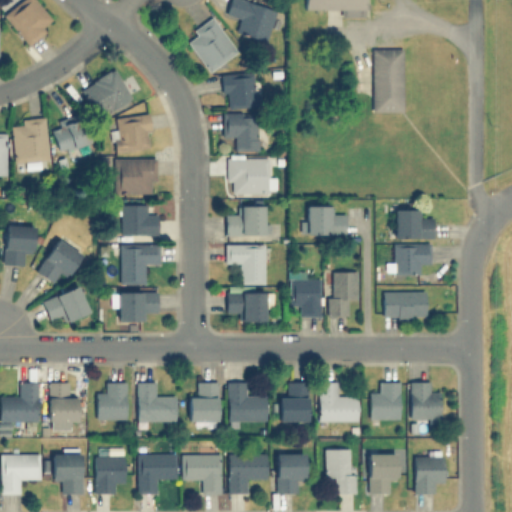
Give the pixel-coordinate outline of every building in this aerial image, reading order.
[(17,0),(0,14),(26,44),(52,22),(33,0),(17,0)] [(227,0),(224,13),(236,17),(232,31),(264,40),(273,8),(245,0),(227,0)] [(362,0),(302,0),(302,8),(338,8),(338,15),(362,15),(362,0)] [(182,36),(206,71),(235,51),(211,16),(182,36)] [(369,111),(400,111),(400,47),(369,47),(369,111)] [(79,84),(93,115),(128,98),(114,68),(79,84)] [(253,105),(251,72),(220,73),(221,106),(253,105)] [(112,150),(148,146),(145,112),(113,116),(114,126),(109,127),(112,150)] [(220,112),(220,136),(233,136),(233,149),(255,149),(255,112),(220,112)] [(78,113),(48,123),(57,151),(67,148),(70,155),(90,149),(78,113)] [(43,116),(9,118),(12,160),(45,158),(43,116)] [(266,175),(266,154),(224,155),(225,192),(274,191),(274,175),(266,175)] [(153,157),(111,157),(111,193),(153,193),(153,157)] [(154,233),(154,212),(145,212),(145,204),(118,204),(118,233),(154,233)] [(223,233),(264,233),(264,204),(235,204),(235,213),(223,213),(223,233)] [(342,213),(331,213),(331,204),(299,204),(299,233),(342,233),(342,213)] [(429,236),(429,216),(419,216),(419,208),(391,208),(391,236),(429,236)] [(21,252),(29,252),(31,224),(3,223),(1,263),(20,264),(21,252)] [(79,252),(54,237),(33,270),(50,281),(57,270),(65,275),(79,252)] [(389,241),(389,273),(416,273),(416,262),(427,262),(427,241),(389,241)] [(116,282),(142,282),(142,262),(155,262),(155,242),(116,242),(116,282)] [(262,242),(222,242),(222,262),(236,262),(236,282),(262,282),(262,242)] [(326,270),(326,314),(344,314),(344,299),(353,299),(353,270),(326,270)] [(317,314),(317,277),(287,277),(287,303),(296,303),(296,314),(317,314)] [(60,320),(85,312),(77,285),(39,297),(46,317),(58,313),(60,320)] [(263,298),(269,298),(269,290),(224,289),(223,311),(237,311),(237,318),(263,319),(263,298)] [(422,316),(422,289),(380,289),(380,316),(422,316)] [(141,310),(153,310),(153,290),(111,290),(111,319),(141,318),(141,310)] [(427,380),(407,380),(407,418),(436,418),(436,390),(427,390),(427,380)] [(34,381),(15,381),(15,394),(0,394),(0,419),(34,419),(34,381)] [(46,427),(73,427),(73,392),(66,392),(66,381),(46,381),(46,427)] [(123,381),(104,381),(104,391),(93,391),(93,418),(123,418),(123,381)] [(173,419),(173,394),(153,394),(153,381),(134,381),(134,419),(173,419)] [(214,418),(214,381),(196,381),(196,393),(186,393),(186,418),(214,418)] [(264,420),(264,393),(244,393),(244,381),(225,381),(225,420),(264,420)] [(305,419),(305,381),(286,381),(286,393),(277,393),(277,419),(305,419)] [(354,419),(354,394),(335,394),(335,381),(316,381),(316,419),(354,419)] [(396,417),(396,381),(377,381),(377,391),(367,391),(367,417),(396,417)] [(78,447),(50,447),(50,479),(58,479),(58,491),(78,491),(78,447)] [(321,447),(321,478),(332,478),(332,491),(351,491),(351,447),(321,447)] [(274,451),(274,491),(293,491),(293,479),(302,479),(302,451),(274,451)] [(37,452),(0,452),(0,490),(18,490),(18,478),(37,478),(37,452)] [(172,452),(134,452),(134,490),(155,490),(155,478),(172,478),(172,452)] [(218,452),(178,452),(178,478),(199,478),(199,491),(218,491),(218,452)] [(365,491),(383,491),(383,480),(392,480),(392,452),(365,452),(365,491)] [(225,491),(245,491),(245,477),(263,477),(263,453),(225,453),(225,491)] [(411,491),(430,491),(430,480),(440,480),(440,453),(411,453),(411,491)] [(92,491),(111,491),(111,480),(120,480),(120,455),(92,455),(92,491)]
